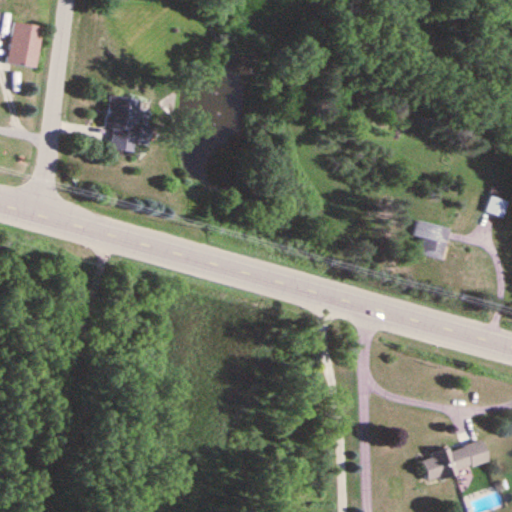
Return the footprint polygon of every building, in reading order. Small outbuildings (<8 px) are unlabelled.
[(30,66),(38,25),(9,20),(1,60),(30,66)] [(135,97),(104,93),(100,125),(108,126),(105,147),(127,150),(128,141),(142,143),(145,123),(131,121),(135,97)] [(498,214),(502,198),(484,194),(481,211),(498,214)] [(442,227),(409,218),(405,234),(415,236),(411,252),(434,258),(442,227)] [(483,460),(476,439),(445,448),(445,447),(415,456),(422,479),(483,460)]
